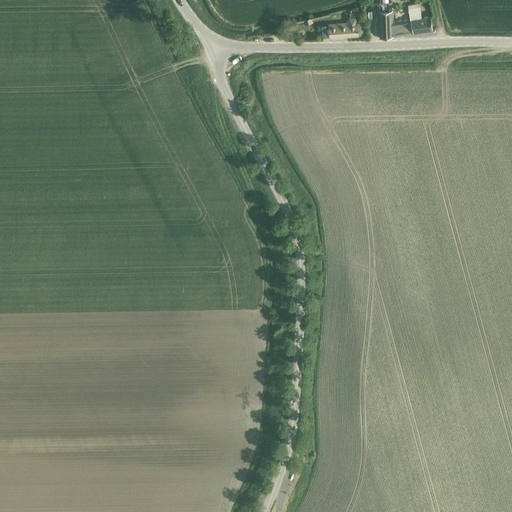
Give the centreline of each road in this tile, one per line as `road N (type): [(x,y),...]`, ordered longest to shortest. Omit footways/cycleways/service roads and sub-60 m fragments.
road 1 (tertiary): [(267,511),(292,446),(302,291),(296,234),(219,70),(215,45)]
road 2 (tertiary): [(511,42),(215,45)]
